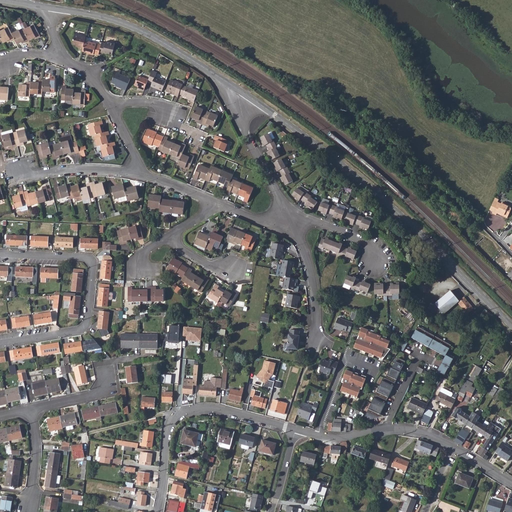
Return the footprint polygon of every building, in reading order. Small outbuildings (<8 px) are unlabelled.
[(28,25),(23,28),(29,38),(33,36),(33,34),(35,33),(36,36),(40,34),(34,22),(28,25)] [(9,26),(0,30),(0,35),(3,40),(3,41),(10,38),(11,40),(15,38),(12,32),(9,26)] [(22,27),(12,32),(15,38),(17,43),(24,39),(25,41),(29,38),(23,28),(22,27)] [(80,45),(84,46),(86,39),(87,35),(74,31),(71,41),(80,44),(80,45)] [(84,46),(83,49),(91,51),(91,52),(95,53),(95,52),(100,54),(101,50),(103,43),(86,39),(84,46)] [(103,43),(101,50),(105,51),(105,50),(109,51),(114,53),(116,43),(108,40),(107,42),(104,41),(103,43)] [(152,85),(163,90),(167,80),(156,76),(158,71),(153,69),(149,79),(148,81),(153,83),(152,85)] [(112,81),(117,83),(120,84),(119,85),(127,89),(132,77),(116,71),(112,81)] [(141,88),(145,89),(148,81),(149,79),(139,75),(135,84),(141,87),(141,88)] [(167,90),(171,91),(171,90),(173,91),(173,92),(175,93),(175,94),(179,96),(180,93),(183,85),(184,84),(180,82),(176,80),(175,80),(172,79),(167,90)] [(43,83),(43,94),(54,95),(55,81),(51,81),(51,84),(43,83)] [(31,85),(30,96),(42,97),(43,94),(43,83),(39,83),(39,86),(31,85)] [(18,99),(30,100),(30,96),(31,85),(27,85),(26,88),(19,87),(18,99)] [(183,85),(180,93),(184,95),(190,98),(190,99),(195,101),(199,90),(188,85),(187,86),(183,85)] [(0,97),(8,98),(9,87),(0,86),(0,97)] [(62,102),(67,103),(74,103),(74,95),(74,92),(67,91),(67,88),(63,88),(62,102)] [(74,103),(73,106),(85,107),(85,103),(86,96),(86,93),(82,93),(82,96),(74,95),(74,103)] [(192,117),(196,119),(198,120),(198,121),(202,123),(207,111),(196,106),(192,117)] [(207,111),(202,123),(206,125),(207,123),(210,124),(214,126),(218,116),(207,111)] [(88,124),(90,136),(95,135),(101,133),(100,126),(102,125),(101,121),(88,124)] [(157,134),(152,132),(152,131),(148,129),(143,141),(152,145),(153,143),(160,146),(164,137),(157,134)] [(25,130),(13,132),(17,146),(21,144),(21,143),(23,142),(27,141),(25,130)] [(101,133),(95,135),(98,146),(101,145),(108,143),(106,136),(110,135),(109,131),(101,133)] [(5,147),(9,145),(12,145),(12,147),(17,146),(13,132),(2,135),(5,147)] [(215,134),(213,138),(217,140),(214,147),(224,151),(229,140),(215,134)] [(267,145),(269,148),(270,151),(268,152),(269,155),(270,155),(273,160),(280,156),(277,150),(279,149),(276,144),(274,139),(272,140),(269,134),(262,138),(265,143),(264,144),(265,146),(267,145)] [(71,135),(60,138),(61,143),(64,154),(69,153),(71,152),(72,154),(80,152),(78,144),(74,145),(73,142),(71,135)] [(160,146),(159,149),(170,154),(174,143),(167,141),(169,138),(164,136),(164,137),(160,146)] [(55,141),(49,143),(52,154),(53,159),(58,158),(57,156),(59,155),(64,154),(61,143),(56,144),(55,141)] [(108,143),(101,145),(104,157),(115,154),(113,146),(116,145),(115,141),(108,143)] [(45,157),(44,155),(47,155),(52,154),(49,143),(49,142),(37,146),(41,158),(45,157)] [(174,143),(170,154),(181,158),(183,154),(186,145),(182,143),(181,146),(174,143)] [(181,158),(178,164),(189,168),(195,155),(191,153),(190,156),(183,154),(181,158)] [(282,160),(275,163),(278,169),(277,169),(278,172),(280,171),(282,174),(283,177),(281,178),(282,181),(284,180),(286,185),(293,182),(290,175),(292,175),(289,170),(287,165),(285,166),(282,160)] [(199,176),(205,179),(210,169),(199,164),(193,178),(197,179),(199,176)] [(210,169),(205,179),(209,181),(211,177),(218,180),(222,170),(211,165),(210,169)] [(222,170),(218,180),(225,184),(223,187),(227,188),(231,179),(233,175),(222,170)] [(227,188),(226,192),(230,193),(231,191),(238,194),(242,183),(231,179),(227,188)] [(95,183),(91,184),(94,198),(106,195),(103,184),(96,186),(95,183)] [(242,183),(238,194),(245,196),(244,200),(248,201),(253,188),(242,183)] [(69,196),(66,185),(59,187),(59,184),(55,185),(58,199),(69,196)] [(71,184),(66,185),(69,196),(70,199),(75,198),(82,196),(80,190),(79,186),(72,187),(71,184)] [(88,188),(80,190),(82,196),(83,201),(94,198),(91,184),(87,185),(88,188)] [(125,190),(123,185),(119,186),(119,188),(117,188),(116,187),(112,188),(114,199),(119,198),(120,202),(127,200),(126,196),(125,190)] [(42,190),(35,192),(38,203),(49,200),(48,197),(46,189),(46,186),(42,187),(42,190)] [(129,189),(125,190),(126,196),(127,200),(127,201),(139,198),(136,188),(131,189),(132,190),(129,191),(129,189)] [(300,199),(303,201),(306,203),(305,205),(307,207),(308,206),(312,210),(317,203),(311,199),(312,197),(308,194),(304,191),(303,193),(297,189),(292,195),(297,199),(299,201),(300,199)] [(23,192),(22,191),(18,192),(19,195),(12,197),(14,208),(26,205),(23,192)] [(27,191),(23,192),(26,205),(26,206),(38,203),(35,192),(28,194),(27,191)] [(148,208),(159,209),(161,200),(161,197),(149,196),(148,208)] [(159,209),(159,212),(171,213),(172,201),(161,200),(159,209)] [(172,201),(171,213),(182,215),(184,203),(172,201)] [(498,214),(499,213),(499,211),(505,214),(504,215),(508,217),(511,210),(511,207),(511,206),(503,202),(503,204),(499,202),(498,203),(495,210),(494,212),(498,214)] [(321,203),(318,211),(324,213),(324,214),(326,215),(327,213),(330,214),(334,216),(333,218),(336,219),(336,218),(341,220),(345,213),(338,210),(338,208),(334,206),(329,205),(328,206),(321,203)] [(354,224),(357,225),(360,226),(360,229),(362,230),(363,229),(368,231),(371,223),(365,221),(365,220),(362,219),(360,218),(355,216),(355,217),(348,214),(345,222),(350,224),(350,225),(353,226),(354,224)] [(139,224),(127,227),(130,238),(134,237),(137,236),(137,238),(142,237),(139,224)] [(210,236),(207,242),(206,247),(210,249),(212,248),(213,245),(219,247),(223,236),(217,233),(219,228),(214,226),(212,231),(210,236)] [(130,238),(127,227),(116,230),(119,243),(126,241),(126,239),(130,238)] [(225,239),(233,243),(234,241),(237,242),(241,244),(245,233),(234,228),(232,233),(229,232),(225,239)] [(195,242),(206,247),(207,242),(210,236),(199,231),(195,242)] [(245,233),(241,244),(244,245),(247,246),(247,248),(250,250),(251,250),(256,237),(245,233)] [(7,236),(6,245),(27,246),(28,237),(12,236),(7,236)] [(32,237),(31,246),(48,247),(48,238),(32,237)] [(57,238),(56,247),(73,248),(74,238),(57,238)] [(81,239),(81,248),(98,249),(98,240),(81,239)] [(325,249),(331,251),(338,254),(337,256),(342,258),(348,260),(349,259),(354,261),(357,253),(352,251),(352,250),(350,249),(349,251),(346,249),(342,248),(343,246),(340,245),(340,246),(339,245),(339,244),(340,243),(331,240),(331,241),(330,242),(329,241),(329,240),(327,239),(326,241),(323,240),(319,248),(324,250),(325,249)] [(272,242),(269,257),(280,259),(280,254),(280,253),(280,251),(281,251),(282,251),(284,245),(272,242)] [(103,243),(103,251),(116,251),(116,246),(109,246),(110,243),(103,243)] [(103,257),(101,279),(110,280),(112,262),(109,262),(109,258),(103,257)] [(175,275),(175,274),(176,273),(182,277),(187,268),(182,265),(181,266),(178,264),(179,263),(177,262),(178,261),(173,258),(166,270),(175,275)] [(294,262),(283,260),(280,276),(285,277),(287,277),(290,278),(291,271),(292,271),(294,262)] [(0,266),(0,275),(8,276),(9,267),(0,266)] [(17,267),(16,277),(33,277),(34,268),(17,267)] [(182,278),(180,280),(190,286),(196,276),(190,273),(192,270),(188,267),(187,268),(182,277),(182,278)] [(42,268),(41,278),(42,278),(47,278),(58,278),(58,269),(42,268)] [(74,269),(72,290),(81,292),(83,270),(74,269)] [(196,276),(190,286),(200,292),(208,280),(205,278),(203,281),(196,276)] [(287,277),(285,277),(282,288),(293,290),(294,286),(295,283),(296,283),(297,279),(290,278),(287,277)] [(347,277),(344,285),(350,288),(350,289),(360,293),(360,292),(367,295),(370,287),(365,285),(365,284),(362,283),(361,285),(355,282),(355,280),(353,279),(352,280),(347,277)] [(100,284),(98,306),(107,307),(109,285),(100,284)] [(207,296),(217,302),(219,300),(223,293),(216,289),(218,286),(215,284),(207,296)] [(378,286),(374,286),(374,297),(375,297),(381,297),(381,298),(387,298),(392,298),(392,296),(399,296),(399,285),(394,285),(394,286),(394,287),(393,287),(393,286),(390,286),(390,289),(383,289),(383,287),(380,287),(379,288),(378,288),(378,286)] [(139,301),(139,290),(132,290),(132,287),(127,287),(128,301),(139,301)] [(147,290),(139,290),(139,301),(151,301),(151,287),(147,287),(147,290)] [(151,287),(151,301),(163,301),(163,290),(155,290),(155,287),(151,287)] [(223,293),(219,300),(223,302),(229,306),(236,294),(233,292),(231,294),(225,290),(223,293)] [(453,291),(431,309),(435,313),(440,315),(442,313),(445,316),(458,305),(462,302),(453,291)] [(64,300),(71,301),(72,296),(75,296),(75,294),(65,292),(64,300)] [(300,296),(287,294),(285,306),(296,308),(298,300),(300,300),(300,296)] [(54,296),(50,296),(50,299),(55,299),(54,309),(58,309),(59,295),(54,296)] [(71,301),(69,318),(78,318),(81,297),(75,296),(72,296),(71,301)] [(462,302),(458,305),(459,305),(461,304),(467,312),(474,306),(467,298),(462,302)] [(474,306),(467,312),(470,315),(476,309),(474,306)] [(51,312),(35,315),(36,324),(52,322),(51,312)] [(100,312),(98,328),(103,337),(110,333),(108,329),(109,313),(100,312)] [(29,316),(12,319),(14,328),(31,325),(29,316)] [(334,328),(338,330),(339,328),(342,329),(346,331),(347,330),(350,331),(353,323),(338,318),(334,328)] [(164,333),(163,341),(178,342),(179,335),(178,335),(178,332),(179,332),(180,326),(170,325),(169,333),(164,333)] [(183,335),(187,335),(186,339),(201,341),(202,328),(183,326),(183,335)] [(445,356),(446,355),(451,345),(418,327),(411,338),(445,356)] [(368,330),(361,328),(358,336),(359,336),(358,339),(357,339),(354,348),(361,350),(366,352),(369,354),(374,355),(380,358),(381,358),(381,357),(384,358),(390,350),(387,348),(390,342),(386,340),(381,338),(380,338),(381,337),(374,334),(373,334),(368,332),(368,330)] [(284,349),(285,350),(290,351),(291,350),(291,348),(297,349),(298,344),(299,340),(299,335),(300,330),(290,329),(289,334),(288,342),(286,342),(285,343),(284,349)] [(121,348),(140,348),(140,334),(121,334),(121,348)] [(140,334),(140,348),(157,348),(158,334),(140,334)] [(104,350),(96,341),(88,343),(88,344),(83,345),(84,352),(89,351),(90,352),(104,350)] [(81,342),(64,344),(66,354),(83,351),(81,342)] [(59,343),(37,346),(39,355),(60,352),(59,343)] [(32,347),(10,351),(11,360),(33,356),(32,347)] [(437,371),(444,375),(453,359),(446,355),(445,356),(437,371)] [(322,360),(320,365),(322,365),(321,367),(320,370),(321,374),(325,373),(329,375),(330,372),(334,373),(338,362),(329,359),(328,362),(326,361),(325,358),(322,360)] [(380,414),(384,416),(405,361),(398,358),(396,361),(392,368),(390,368),(386,379),(383,378),(367,412),(378,417),(380,414)] [(261,388),(268,390),(269,388),(273,389),(273,386),(274,381),(269,380),(268,380),(272,374),(275,364),(265,361),(263,369),(256,376),(260,380),(261,379),(262,380),(262,381),(263,382),(262,383),(261,388)] [(194,365),(194,372),(192,381),(183,381),(182,394),(192,394),(193,385),(196,386),(197,378),(198,366),(194,365)] [(84,366),(75,368),(78,385),(88,382),(84,366)] [(126,368),(128,384),(138,382),(136,366),(126,368)] [(476,367),(469,379),(469,380),(473,382),(481,370),(476,367)] [(357,397),(360,389),(362,390),(366,379),(365,379),(361,377),(358,376),(353,374),(352,374),(353,373),(346,370),(343,378),(343,379),(342,383),(343,383),(340,391),(342,392),(349,394),(352,396),(357,397)] [(59,379),(46,381),(49,394),(61,391),(59,379)] [(216,379),(216,380),(215,387),(200,385),(199,395),(216,396),(217,387),(221,388),(222,379),(216,379)] [(274,381),(273,386),(281,388),(282,384),(279,383),(279,381),(275,379),(274,381)] [(49,394),(46,381),(33,384),(36,397),(49,394)] [(463,383),(455,399),(461,402),(465,395),(470,398),(475,389),(463,383)] [(489,394),(499,400),(505,390),(495,384),(489,394)] [(231,389),(228,399),(240,401),(244,388),(241,387),(240,391),(231,389)] [(435,399),(451,408),(455,399),(451,397),(452,394),(452,393),(442,387),(435,399)] [(19,388),(6,391),(8,403),(22,400),(19,388)] [(251,389),(250,397),(254,398),(252,405),(265,408),(268,399),(260,397),(262,391),(251,389)] [(6,391),(0,391),(0,404),(8,403),(6,391)] [(162,392),(162,402),(172,402),(172,392),(162,392)] [(142,397),(142,406),(154,407),(155,398),(142,397)] [(418,415),(422,417),(427,405),(412,398),(407,408),(419,414),(418,415)] [(273,400),(270,410),(284,414),(287,404),(273,400)] [(302,402),(298,413),(302,415),(302,416),(301,417),(309,419),(312,411),(316,412),(319,404),(315,402),(313,406),(302,402)] [(116,403),(99,407),(101,417),(118,413),(116,403)] [(476,412),(481,415),(485,409),(480,406),(476,412)] [(481,415),(480,416),(484,418),(486,415),(487,416),(492,409),(487,406),(485,409),(481,415)] [(101,417),(99,407),(83,410),(84,420),(101,417)] [(451,415),(465,424),(470,417),(460,411),(461,409),(458,408),(457,409),(456,408),(451,415)] [(427,409),(421,420),(428,424),(433,412),(427,409)] [(79,413),(61,417),(63,428),(67,427),(68,430),(74,429),(73,425),(78,424),(77,422),(81,421),(79,413)] [(470,417),(465,424),(472,429),(477,422),(480,416),(478,415),(478,416),(475,415),(472,419),(470,417)] [(63,428),(61,417),(48,420),(50,432),(63,429),(63,428)] [(333,423),(332,431),(347,432),(347,430),(350,431),(351,424),(341,423),(341,419),(335,419),(334,418),(333,423)] [(481,437),(482,435),(486,428),(488,424),(485,422),(482,425),(477,422),(472,429),(479,433),(478,435),(481,437)] [(487,438),(481,447),(487,451),(497,435),(501,429),(490,422),(482,435),(487,438)] [(20,426),(7,429),(10,441),(22,438),(20,426)] [(0,443),(10,441),(7,429),(0,430),(0,443)] [(220,429),(217,442),(219,443),(219,445),(219,447),(229,450),(233,432),(220,429)] [(462,445),(465,439),(469,434),(462,429),(454,440),(458,443),(462,445)] [(140,442),(140,445),(152,447),(154,432),(144,430),(142,442),(140,442)] [(184,430),(180,443),(195,447),(199,434),(184,430)] [(255,438),(242,434),(239,444),(242,444),(250,446),(252,447),(255,438)] [(262,440),(259,451),(273,455),(276,443),(262,440)] [(417,440),(414,448),(422,451),(428,454),(436,457),(439,448),(418,440),(417,440)] [(341,447),(340,455),(345,455),(343,459),(348,461),(350,456),(351,453),(364,458),(367,450),(354,445),(352,451),(350,450),(349,453),(348,452),(348,451),(346,451),(347,448),(348,444),(347,442),(347,441),(342,442),(341,447)] [(502,443),(495,453),(498,455),(498,456),(507,462),(511,454),(511,451),(504,446),(505,445),(502,443)] [(81,445),(72,446),(73,459),(78,459),(78,457),(80,457),(79,455),(83,455),(81,445)] [(321,454),(320,458),(327,459),(328,453),(340,455),(341,447),(337,446),(334,446),(331,445),(325,447),(325,451),(324,455),(321,454)] [(479,446),(476,449),(479,451),(476,454),(485,460),(487,457),(485,455),(487,451),(481,447),(479,446)] [(100,458),(99,463),(109,465),(110,460),(111,460),(111,455),(113,455),(114,450),(100,448),(99,448),(96,450),(96,455),(97,457),(98,457),(98,458),(100,458)] [(369,458),(388,464),(391,455),(372,449),(369,458)] [(303,451),(301,461),(314,464),(316,454),(303,451)] [(142,459),(141,464),(146,465),(146,462),(151,462),(152,453),(143,452),(142,459)] [(50,453),(48,470),(58,471),(60,455),(50,453)] [(395,457),(392,466),(405,471),(409,462),(395,457)] [(190,462),(179,460),(175,475),(186,478),(190,462)] [(9,461),(7,473),(20,475),(21,463),(14,462),(9,461)] [(58,471),(48,470),(46,487),(55,488),(56,483),(57,475),(58,471)] [(316,471),(311,483),(316,485),(318,479),(315,479),(316,477),(318,478),(320,472),(316,471)] [(140,472),(138,484),(143,485),(144,482),(149,482),(150,473),(140,472)] [(458,472),(454,483),(468,488),(472,477),(458,472)] [(20,475),(7,473),(5,487),(18,488),(20,475)] [(384,480),(382,486),(392,489),(394,483),(384,480)] [(182,488),(183,484),(173,481),(172,486),(174,486),(172,494),(180,496),(179,497),(183,498),(186,489),(182,488)] [(310,488),(306,500),(309,501),(312,502),(316,490),(310,488)] [(137,492),(136,495),(138,496),(137,505),(145,506),(147,496),(144,496),(144,493),(137,492)] [(221,496),(205,492),(204,496),(202,503),(202,504),(201,505),(200,509),(211,511),(213,508),(217,510),(221,496)] [(263,495),(253,493),(250,507),(257,508),(260,509),(263,495)] [(401,495),(400,500),(403,501),(400,511),(403,511),(410,511),(415,499),(401,495)] [(47,497),(45,510),(55,511),(56,511),(59,499),(47,497)] [(2,498),(0,511),(10,511),(12,499),(2,498)] [(489,499),(485,510),(492,511),(498,511),(501,503),(489,499)] [(120,503),(110,500),(109,504),(128,509),(129,505),(120,503)] [(169,501),(167,511),(170,511),(181,511),(180,511),(182,505),(178,504),(178,503),(169,501)]
